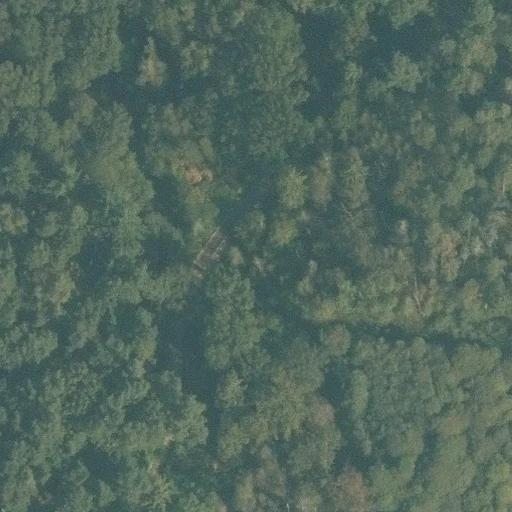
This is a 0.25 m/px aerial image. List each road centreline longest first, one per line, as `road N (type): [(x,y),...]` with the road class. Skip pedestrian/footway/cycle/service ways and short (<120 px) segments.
road 1 (track): [(135,511),(171,411),(189,310),(220,248),(315,127)]
road 2 (track): [(315,127),(364,77),(411,45),(503,0)]
